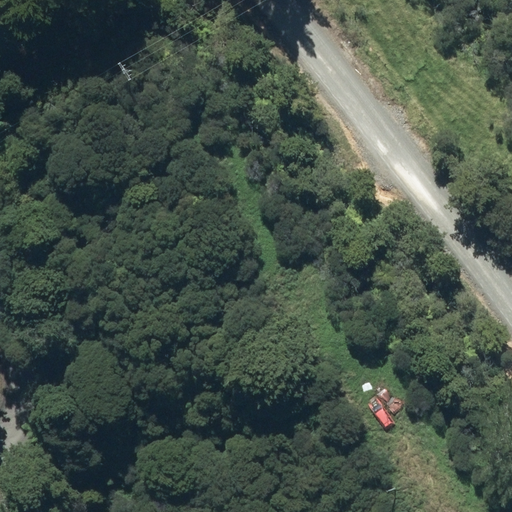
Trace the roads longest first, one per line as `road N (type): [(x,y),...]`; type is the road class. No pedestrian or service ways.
road 1 (unclassified): [(265,0),(458,234),(511,318)]
road 2 (unclassified): [(0,458),(26,421),(15,316),(0,278)]
